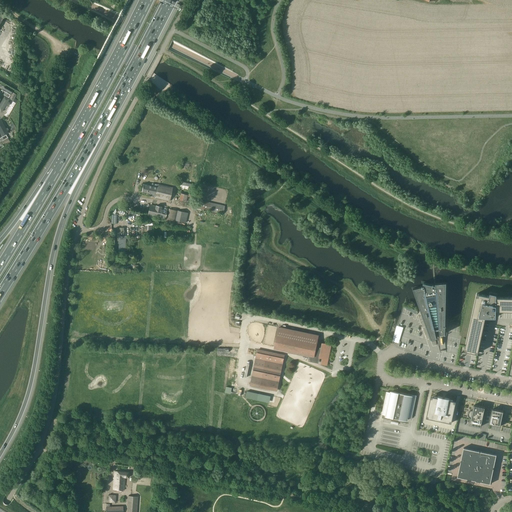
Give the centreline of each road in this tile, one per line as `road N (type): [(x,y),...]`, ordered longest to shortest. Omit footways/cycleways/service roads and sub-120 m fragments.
road 1 (motorway): [(0,453),(25,397),(57,233),(133,68)]
road 2 (unclassified): [(147,77),(83,206),(38,448)]
road 3 (motorway): [(0,292),(133,68)]
road 4 (unclassified): [(38,448),(85,450),(283,494)]
road 5 (motorway): [(147,0),(58,167)]
road 6 (unclassified): [(388,352),(380,369),(386,379),(511,402)]
road 7 (unclassified): [(511,381),(388,352)]
